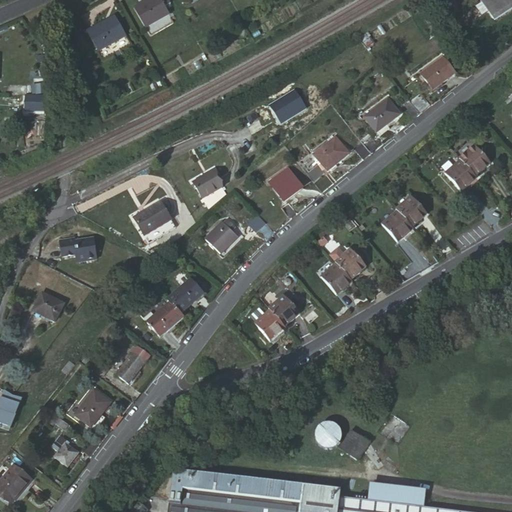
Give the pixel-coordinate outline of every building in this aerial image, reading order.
[(171,7),(167,0),(154,0),(139,8),(149,28),(175,14),(171,7)] [(511,0),(482,0),(496,20),(511,8),(511,0)] [(116,11),(87,26),(97,46),(126,31),(116,11)] [(447,51),(423,71),(437,87),(461,68),(447,51)] [(422,89),(411,98),(422,110),(432,102),(422,89)] [(422,110),(411,98),(401,106),(412,118),(422,110)] [(383,101),(362,118),(375,133),(395,116),(383,101)] [(489,119),(484,123),(488,128),(493,124),(489,119)] [(369,132),(361,139),(372,151),(379,145),(369,132)] [(335,136),(314,153),(326,169),(348,152),(335,136)] [(372,151),(361,139),(353,145),(363,157),(372,151)] [(474,151),(460,163),(462,165),(477,182),(491,170),(474,151)] [(465,195),(478,183),(477,182),(462,165),(448,176),(465,195)] [(286,169),(268,184),(282,202),(301,186),(286,169)] [(212,172),(192,181),(199,199),(219,189),(212,172)] [(130,213),(140,232),(167,219),(158,200),(130,213)] [(279,209),(288,220),(294,215),(299,211),(290,200),(279,209)] [(410,203),(396,215),(398,216),(412,233),(426,221),(410,203)] [(257,215),(246,225),(254,235),(258,231),(266,240),(273,233),(257,215)] [(226,222),(234,229),(240,224),(232,216),(226,222)] [(400,246),(414,235),(412,233),(398,216),(384,228),(400,246)] [(167,219),(140,232),(143,239),(170,226),(167,219)] [(240,236),(234,229),(226,222),(209,238),(223,253),(240,236)] [(74,238),(60,240),(62,256),(76,255),(76,260),(79,262),(96,260),(93,239),(75,241),(74,238)] [(324,240),(318,246),(322,250),(328,245),(324,240)] [(336,265),(336,266),(337,267),(352,284),(366,272),(349,254),(344,258),(338,252),(331,259),(336,265)] [(340,297),(353,286),(352,284),(337,267),(323,279),(340,297)] [(284,276),(282,276),(280,277),(279,278),(278,280),(278,282),(279,283),(280,285),(282,286),(284,286),(286,285),(287,284),(288,283),(288,281),(288,279),(287,277),(286,276),(284,276)] [(190,279),(167,299),(171,303),(181,314),(203,293),(190,279)] [(66,303),(44,292),(35,310),(57,321),(66,303)] [(281,296),(268,308),(269,310),(284,327),(297,315),(281,296)] [(162,340),(185,320),(181,314),(171,303),(148,323),(162,340)] [(271,340),(285,328),(284,327),(269,310),(255,322),(271,340)] [(134,344),(114,372),(126,382),(147,354),(134,344)] [(96,363),(92,369),(100,375),(104,370),(96,363)] [(20,401),(13,398),(4,392),(0,402),(0,425),(7,429),(20,401)] [(95,393),(77,416),(91,426),(109,404),(95,393)] [(63,430),(68,423),(54,413),(49,419),(63,430)] [(330,449),(351,463),(362,444),(343,432),(335,445),(333,443),(333,442),(333,438),(333,435),(332,434),(333,434),(331,431),(327,427),(324,427),(322,426),(319,426),(316,427),(313,429),(312,430),(310,431),(309,433),(308,435),(307,439),(307,442),(308,444),(310,448),(312,449),(314,451),(316,452),(318,453),(320,453),(324,453),(326,452),(328,451),(330,449)] [(48,446),(56,452),(65,441),(67,440),(57,433),(52,438),(54,439),(48,446)] [(65,441),(56,452),(54,455),(67,466),(78,452),(65,441)] [(335,490),(181,474),(168,473),(163,511),(167,511),(170,492),(284,504),(285,492),(335,498),(335,490)] [(23,474),(3,500),(18,511),(23,511),(41,488),(23,474)] [(364,485),(362,501),(418,507),(420,491),(364,485)] [(170,492),(167,511),(293,511),(295,505),(284,504),(170,492)] [(464,511),(418,507),(362,501),(335,498),(285,492),(284,504),(295,505),(354,511),(464,511)]
